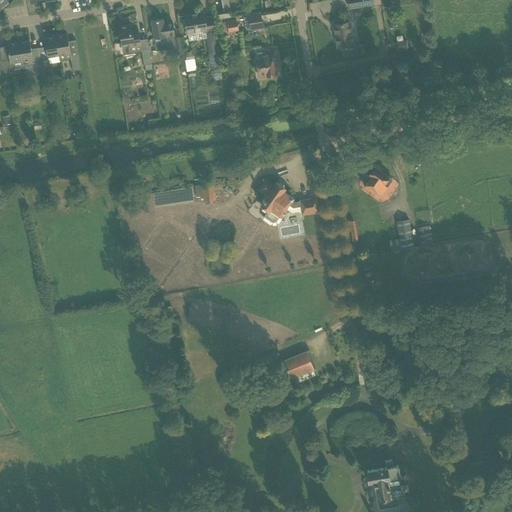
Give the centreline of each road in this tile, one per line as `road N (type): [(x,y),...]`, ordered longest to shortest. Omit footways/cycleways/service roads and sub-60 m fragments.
road 1 (residential): [(511,108),(322,143),(300,0)]
road 2 (residential): [(0,26),(152,0)]
